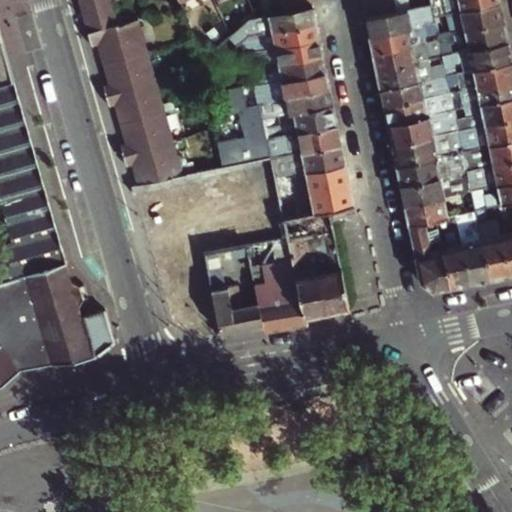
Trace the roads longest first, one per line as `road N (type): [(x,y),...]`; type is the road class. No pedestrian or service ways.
road 1 (tertiary): [(43,0),(154,379)]
road 2 (residential): [(335,0),(406,339)]
road 3 (tertiary): [(406,339),(154,379)]
road 4 (tertiary): [(503,511),(432,399),(406,339)]
road 5 (residential): [(154,379),(103,411),(0,437)]
